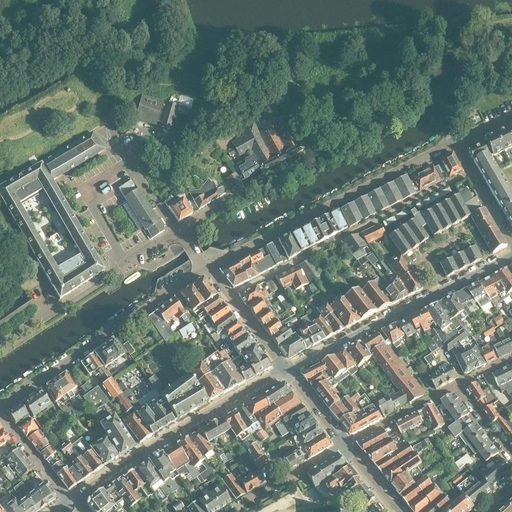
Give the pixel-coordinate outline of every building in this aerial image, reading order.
[(0,67),(1,68),(30,43),(14,25),(13,31),(14,32),(15,31),(16,31),(16,32),(16,33),(15,33),(16,34),(0,48),(0,67)] [(288,72),(290,97),(290,100),(291,100),(291,101),(295,101),(295,99),(296,99),(296,97),(295,97),(293,71),(293,68),(293,67),(288,68),(288,69),(287,69),(288,72)] [(0,146),(7,142),(10,141),(13,145),(14,145),(15,144),(78,109),(84,103),(81,96),(81,95),(79,92),(75,86),(71,84),(60,88),(0,121),(0,146)] [(136,118),(136,120),(155,125),(156,123),(156,121),(162,123),(162,125),(161,126),(169,129),(170,127),(171,125),(186,130),(190,118),(191,116),(175,111),(176,106),(168,104),(162,102),(142,96),(136,118)] [(162,162),(154,167),(155,168),(163,163),(173,176),(177,178),(220,125),(214,116),(207,114),(193,113),(192,109),(191,116),(190,118),(186,130),(185,132),(182,138),(177,145),(167,156),(161,161),(162,162)] [(272,125),(289,157),(302,150),(285,118),(272,125)] [(232,142),(234,145),(238,152),(240,156),(251,150),(262,169),(260,170),(261,172),(276,164),(259,132),(253,122),(240,129),(243,136),(232,142)] [(276,164),(289,157),(272,125),(259,132),(276,164)] [(503,152),(511,147),(511,142),(505,128),(494,134),(503,152)] [(41,163),(51,181),(104,150),(92,133),(41,163)] [(492,157),(503,152),(494,134),(483,139),(485,143),(492,157)] [(489,158),(492,157),(485,143),(467,151),(473,161),(487,152),(489,158)] [(230,157),(238,152),(234,145),(228,149),(228,151),(227,151),(230,157)] [(511,196),(498,173),(489,158),(487,152),(473,161),(511,227),(511,196)] [(439,170),(456,161),(452,153),(439,159),(442,164),(437,166),(439,170)] [(236,166),(232,168),(235,173),(240,182),(244,180),(259,170),(251,157),(236,166)] [(456,161),(439,170),(441,174),(446,172),(449,177),(461,170),(456,161)] [(45,276),(59,298),(103,270),(51,181),(41,163),(39,164),(32,168),(0,186),(0,197),(30,249),(36,260),(45,276)] [(430,186),(443,179),(441,174),(439,170),(437,166),(433,168),(432,166),(422,171),(430,186)] [(412,179),(409,181),(415,193),(430,186),(422,171),(411,177),(412,179)] [(226,179),(232,189),(241,184),(240,182),(235,173),(227,178),(226,179)] [(349,228),(362,221),(415,193),(406,175),(339,209),(349,228)] [(211,182),(208,178),(203,185),(200,189),(188,191),(192,198),(198,210),(227,193),(223,187),(222,187),(222,186),(218,189),(214,184),(213,181),(211,182)] [(124,187),(119,190),(124,198),(133,192),(130,187),(126,190),(124,187)] [(473,199),(467,188),(457,194),(458,195),(463,205),(469,216),(476,227),(492,254),(506,246),(477,197),(473,199)] [(124,198),(126,201),(121,204),(135,227),(140,224),(144,230),(146,229),(151,238),(163,230),(137,189),(133,192),(124,198)] [(458,195),(448,200),(460,222),(469,216),(463,205),(458,195)] [(175,202),(171,197),(164,202),(172,213),(172,214),(178,223),(193,214),(188,207),(190,206),(189,203),(187,204),(186,204),(182,197),(175,202)] [(451,227),(460,222),(448,200),(439,206),(451,227)] [(430,211),(442,231),(451,227),(439,206),(430,211)] [(327,216),(337,234),(346,229),(337,210),(327,216)] [(413,210),(409,213),(412,217),(414,219),(421,229),(426,226),(421,216),(420,214),(420,213),(419,213),(417,214),(413,210)] [(421,216),(426,226),(432,237),(442,231),(430,211),(421,216)] [(327,239),(337,234),(327,216),(318,220),(327,239)] [(405,226),(419,245),(428,239),(421,229),(414,219),(405,226)] [(318,243),(327,239),(318,220),(308,225),(318,243)] [(386,235),(379,226),(379,225),(378,225),(378,224),(359,234),(367,245),(386,235)] [(308,248),(318,243),(308,225),(299,230),(308,248)] [(410,251),(419,245),(405,226),(396,232),(410,251)] [(299,253),(308,248),(299,230),(289,235),(299,253)] [(396,232),(388,238),(400,256),(401,257),(410,251),(396,232)] [(299,253),(289,235),(289,234),(278,240),(277,241),(288,260),(300,254),(299,253)] [(370,253),(370,252),(367,247),(358,234),(342,242),(345,246),(352,255),(351,255),(356,261),(365,256),(370,253)] [(269,257),(280,251),(275,242),(264,247),(269,257)] [(481,260),(480,258),(474,246),(462,252),(469,266),(481,260)] [(274,266),(270,258),(264,248),(219,271),(233,288),(274,267),(274,266)] [(269,257),(270,258),(274,266),(286,260),(282,253),(281,253),(280,251),(269,257)] [(469,266),(462,252),(451,258),(457,271),(469,266)] [(321,253),(316,256),(325,267),(329,265),(321,253)] [(401,257),(400,256),(388,265),(392,271),(409,296),(421,290),(400,258),(401,257)] [(457,271),(451,258),(439,264),(446,277),(457,271)] [(384,259),(379,263),(387,274),(392,271),(388,265),(384,259)] [(320,275),(310,262),(308,260),(298,265),(311,282),(320,275)] [(297,267),(275,278),(283,290),(293,285),(295,290),(308,284),(303,274),(301,275),(297,267)] [(511,276),(509,271),(507,269),(495,275),(510,297),(511,299),(511,276)] [(391,280),(387,283),(400,301),(409,296),(392,271),(387,274),(391,280)] [(502,302),(510,297),(495,275),(487,280),(499,297),(502,302)] [(208,302),(217,296),(211,288),(203,277),(191,286),(205,303),(192,311),(193,313),(202,307),(209,303),(208,302)] [(378,279),(376,277),(372,280),(374,282),(391,305),(400,301),(387,283),(383,285),(378,278),(378,279)] [(277,290),(272,281),(271,280),(265,284),(271,293),(277,290)] [(487,280),(479,284),(491,301),(495,307),(502,302),(499,297),(487,280)] [(377,312),(391,305),(374,282),(361,291),(377,312)] [(491,303),(490,301),(491,301),(479,284),(467,290),(475,302),(476,303),(477,303),(480,308),(491,303)] [(180,293),(192,311),(205,303),(191,286),(180,293)] [(259,300),(264,298),(266,297),(265,297),(268,295),(266,290),(261,293),(256,286),(238,295),(246,307),(259,300)] [(377,312),(361,291),(360,292),(358,289),(343,298),(361,320),(377,312)] [(454,296),(468,316),(468,317),(473,313),(474,315),(476,314),(475,312),(478,310),(475,304),(476,303),(475,302),(467,290),(454,296)] [(281,303),(284,301),(280,295),(276,298),(281,303)] [(205,311),(196,317),(199,321),(203,318),(206,316),(223,304),(218,298),(217,296),(208,302),(209,303),(202,307),(205,311)] [(461,321),(468,316),(454,296),(442,302),(448,311),(452,309),(453,309),(458,316),(461,321)] [(28,297),(0,315),(0,326),(33,304),(28,297)] [(181,317),(187,326),(192,322),(186,314),(176,300),(174,298),(157,311),(165,322),(176,314),(179,318),(181,317)] [(255,318),(266,309),(271,306),(264,298),(259,300),(246,307),(255,318)] [(345,328),(330,307),(327,304),(323,298),(320,301),(324,306),(317,310),(335,334),(345,328)] [(345,328),(361,320),(343,298),(330,307),(345,328)] [(284,301),(281,303),(286,310),(289,307),(284,301)] [(448,311),(442,302),(438,305),(444,313),(442,315),(445,319),(444,321),(438,326),(436,327),(436,328),(433,329),(437,335),(437,336),(443,344),(454,336),(464,329),(466,328),(461,321),(458,316),(453,309),(452,309),(448,311)] [(207,324),(203,318),(199,321),(206,331),(211,328),(212,327),(230,313),(223,304),(206,316),(210,322),(207,324)] [(436,328),(436,327),(438,326),(444,321),(445,319),(442,315),(444,313),(438,305),(425,311),(434,325),(436,328)] [(271,306),(266,309),(255,318),(263,328),(274,319),(278,316),(271,306)] [(311,323),(323,339),(335,334),(317,310),(315,308),(313,310),(316,314),(318,318),(311,323)] [(165,322),(157,311),(147,317),(165,341),(174,335),(165,322)] [(410,318),(418,333),(423,331),(424,333),(430,330),(429,327),(434,325),(425,311),(410,318)] [(214,330),(212,331),(209,334),(212,338),(236,321),(230,313),(212,327),(214,330)] [(274,319),(263,328),(271,338),(288,326),(291,324),(296,320),(295,318),(289,318),(295,315),(294,314),(278,324),(274,319)] [(323,339),(311,323),(306,316),(300,319),(304,327),(308,335),(305,337),(312,346),(323,339)] [(498,327),(505,323),(500,316),(493,320),(498,327)] [(407,338),(418,333),(410,318),(396,325),(403,332),(405,336),(407,338)] [(271,338),(277,347),(292,336),(289,331),(293,328),(292,326),(297,323),(295,321),(296,320),(291,324),(288,326),(271,338)] [(215,342),(221,338),(220,336),(223,334),(226,338),(225,339),(226,339),(241,328),(236,321),(212,338),(215,342)] [(482,333),(486,338),(495,332),(489,322),(486,323),(489,327),(482,333)] [(191,324),(179,331),(183,338),(195,331),(191,324)] [(399,341),(405,336),(403,332),(396,325),(382,331),(396,349),(401,344),(399,341)] [(298,340),(304,349),(305,349),(312,346),(305,337),(308,335),(304,327),(301,329),(298,331),(304,337),(299,340),(298,340)] [(241,328),(226,339),(227,342),(219,348),(222,351),(246,335),(241,328)] [(464,329),(454,336),(459,344),(470,337),(468,334),(464,329)] [(501,332),(498,334),(501,341),(508,354),(511,351),(511,341),(510,337),(505,340),(501,332)] [(298,340),(299,340),(294,334),(292,336),(277,347),(286,358),(288,358),(304,349),(298,340)] [(374,358),(388,347),(378,334),(361,342),(374,358)] [(227,365),(229,363),(228,362),(231,361),(226,354),(234,349),(239,356),(240,355),(254,346),(246,335),(222,351),(219,353),(227,365)] [(477,335),(472,338),(475,342),(478,347),(487,364),(497,360),(496,358),(489,345),(489,344),(484,347),(477,335)] [(439,349),(444,346),(443,344),(437,336),(432,339),(439,349)] [(454,336),(443,344),(444,346),(448,352),(459,344),(454,336)] [(497,343),(494,336),(489,338),(499,358),(508,354),(501,341),(497,343)] [(106,347),(94,354),(104,367),(126,350),(122,345),(116,338),(113,340),(113,341),(105,346),(106,347)] [(372,357),(373,358),(374,358),(361,342),(346,350),(357,366),(358,368),(372,357)] [(126,343),(122,345),(126,350),(129,355),(133,352),(126,343)] [(245,363),(260,354),(254,346),(240,355),(244,361),(245,363)] [(399,393),(407,403),(408,402),(410,404),(426,396),(388,347),(374,358),(373,358),(399,393)] [(466,352),(475,370),(482,367),(482,366),(487,364),(478,347),(466,352)] [(355,367),(357,366),(346,350),(335,356),(347,373),(350,376),(351,377),(358,371),(355,367)] [(475,370),(466,352),(454,357),(460,370),(463,376),(475,370)] [(217,355),(216,353),(205,361),(204,360),(201,362),(224,393),(233,388),(244,382),(236,370),(233,366),(232,367),(229,363),(227,365),(219,353),(217,355)] [(111,378),(108,374),(93,354),(81,362),(89,375),(92,373),(95,376),(98,374),(105,383),(111,378)] [(260,354),(245,363),(252,373),(254,376),(255,376),(270,367),(263,357),(260,354)] [(424,359),(429,365),(434,361),(431,354),(424,359)] [(347,373),(335,356),(322,363),(327,370),(335,380),(335,382),(337,386),(350,376),(347,373)] [(147,380),(153,389),(159,396),(176,420),(207,402),(187,373),(177,359),(170,364),(177,374),(178,374),(178,373),(179,373),(181,373),(182,374),(183,374),(185,377),(161,394),(159,391),(159,390),(159,389),(159,388),(159,387),(160,387),(160,386),(153,376),(147,380)] [(244,361),(233,366),(236,370),(244,382),(254,377),(255,376),(254,376),(252,373),(245,363),(244,361)] [(201,362),(199,363),(187,373),(207,402),(208,402),(224,393),(201,362)] [(325,372),(327,370),(322,363),(301,374),(308,382),(325,372)] [(440,371),(447,384),(458,378),(451,366),(449,367),(447,363),(438,368),(440,371)] [(511,374),(509,367),(492,376),(493,377),(498,388),(499,388),(500,390),(501,393),(506,390),(509,396),(511,393),(511,374)] [(439,388),(447,384),(440,371),(429,377),(436,390),(439,388)] [(69,399),(74,405),(80,399),(78,396),(75,398),(74,396),(71,392),(77,387),(67,372),(56,380),(69,400),(69,399)] [(325,372),(308,382),(315,391),(330,379),(325,372)] [(122,394),(111,378),(105,383),(100,386),(101,388),(102,388),(109,398),(109,399),(111,401),(116,399),(122,394)] [(331,411),(341,404),(341,403),(336,396),(339,393),(336,388),(338,386),(337,386),(335,382),(331,378),(330,379),(315,391),(330,411),(331,411)] [(71,407),(74,405),(69,399),(69,400),(56,380),(45,387),(55,402),(61,398),(64,403),(68,400),(70,402),(67,403),(70,408),(71,407)] [(122,393),(127,390),(121,383),(117,386),(122,393)] [(267,407),(291,393),(288,389),(283,383),(275,388),(261,397),(266,406),(267,407)] [(489,408),(492,406),(499,401),(494,397),(489,388),(482,392),(476,383),(468,389),(484,412),(489,408)] [(368,396),(371,393),(377,389),(372,384),(364,390),(368,396)] [(98,387),(96,388),(83,398),(98,425),(99,424),(100,425),(99,425),(120,456),(134,447),(113,416),(111,418),(104,406),(108,403),(98,387)] [(159,396),(153,389),(136,401),(128,390),(127,390),(122,393),(122,394),(132,408),(135,412),(152,435),(176,420),(159,396)] [(357,402),(365,395),(359,389),(352,395),(348,398),(341,404),(331,411),(340,422),(360,412),(354,404),(357,402)] [(47,411),(52,407),(41,390),(32,396),(43,413),(46,410),(47,411)] [(348,398),(352,395),(349,390),(344,393),(348,398)] [(274,423),(279,419),(301,405),(291,393),(267,407),(266,406),(263,407),(274,423)] [(407,403),(399,393),(390,397),(389,398),(388,397),(375,404),(385,418),(397,412),(396,410),(407,403)] [(125,413),(132,408),(122,394),(116,399),(125,413)] [(450,413),(462,404),(454,394),(441,401),(450,413)] [(360,412),(340,422),(340,423),(344,427),(350,435),(353,436),(383,420),(381,418),(381,417),(376,411),(376,410),(369,401),(365,395),(358,402),(360,406),(362,410),(365,416),(366,417),(363,418),(363,417),(362,415),(361,415),(360,413),(360,412)] [(43,413),(32,396),(23,402),(33,417),(38,414),(39,415),(43,413)] [(252,416),(253,415),(252,414),(263,407),(266,406),(261,397),(245,405),(252,416)] [(27,415),(21,406),(20,404),(7,413),(15,423),(27,415)] [(452,434),(470,421),(467,416),(469,414),(462,404),(450,413),(457,423),(448,429),(452,434)] [(244,406),(234,412),(252,437),(256,434),(261,442),(268,438),(262,430),(252,416),(245,405),(244,406)] [(274,426),(282,438),(283,436),(288,434),(289,433),(286,429),(298,421),(308,415),(301,405),(279,419),(280,421),(274,426)] [(428,421),(429,422),(434,432),(445,426),(434,405),(423,410),(423,411),(428,421)] [(489,408),(484,412),(492,424),(497,421),(505,432),(511,426),(511,420),(510,420),(508,421),(505,417),(503,419),(501,416),(499,417),(494,409),(492,406),(489,408)] [(71,407),(70,408),(62,414),(67,421),(76,415),(71,407)] [(264,431),(274,423),(263,407),(252,414),(253,415),(264,431)] [(424,424),(428,421),(423,411),(396,424),(399,431),(402,436),(413,430),(421,426),(424,424)] [(152,435),(135,412),(122,421),(139,443),(152,435)] [(257,470),(269,461),(252,437),(234,412),(221,418),(230,431),(235,438),(236,440),(257,470)] [(56,413),(47,419),(49,423),(58,417),(56,414),(56,413)] [(289,433),(292,438),(315,424),(308,415),(298,421),(286,429),(289,433)] [(215,444),(224,439),(222,435),(230,431),(221,418),(199,431),(208,443),(213,440),(215,444)] [(41,429),(49,423),(47,419),(39,425),(41,429)] [(31,420),(21,427),(19,428),(26,437),(38,429),(31,420)] [(470,421),(452,434),(455,439),(459,436),(467,446),(468,445),(483,433),(476,423),(473,425),(470,421)] [(294,445),(297,450),(323,434),(315,424),(292,438),(291,439),(291,440),(282,445),(286,450),(294,445)] [(90,448),(89,448),(102,468),(120,456),(99,426),(93,431),(99,441),(90,448)] [(0,446),(9,441),(0,428),(0,446)] [(388,436),(385,430),(358,445),(366,454),(382,445),(390,440),(391,440),(402,436),(399,431),(388,436)] [(33,446),(45,437),(43,434),(42,435),(39,431),(27,439),(33,446)] [(222,464),(219,459),(213,451),(213,450),(208,443),(199,431),(187,438),(203,461),(205,464),(208,462),(214,470),(222,464)] [(476,455),(479,452),(491,443),(483,433),(468,445),(475,455),(476,455)] [(297,450),(304,462),(309,459),(331,446),(323,434),(297,450)] [(40,454),(51,445),(49,442),(46,438),(45,437),(33,446),(40,454)] [(71,446),(73,450),(93,474),(102,468),(89,448),(90,448),(81,437),(71,446)] [(195,467),(203,461),(187,438),(176,444),(203,482),(213,476),(214,474),(216,472),(214,470),(208,462),(205,464),(208,469),(207,469),(200,474),(195,467)] [(416,454),(417,455),(432,446),(428,439),(413,448),(414,449),(412,450),(409,445),(398,452),(396,452),(375,465),(375,466),(383,476),(415,455),(416,454)] [(264,450),(268,447),(269,447),(264,440),(259,443),(264,450)] [(375,465),(396,452),(398,452),(391,440),(390,440),(382,445),(366,454),(375,465)] [(73,450),(71,446),(67,441),(58,448),(64,456),(73,450)] [(6,445),(12,453),(15,450),(10,442),(6,445)] [(491,443),(479,452),(486,462),(499,453),(491,443)] [(203,482),(176,444),(161,454),(178,477),(183,473),(184,475),(186,474),(187,476),(185,477),(189,483),(193,480),(197,486),(203,482)] [(51,445),(40,454),(47,462),(56,455),(57,456),(59,455),(51,445)] [(4,475),(26,458),(18,448),(15,450),(12,453),(2,461),(6,466),(0,470),(4,475)] [(83,480),(93,474),(73,450),(64,456),(65,456),(69,462),(70,461),(71,463),(83,480)] [(224,456),(219,459),(222,464),(223,464),(224,465),(239,456),(236,450),(224,456)] [(297,450),(283,458),(290,469),(304,462),(297,450)] [(171,481),(178,477),(161,454),(148,462),(164,485),(159,488),(162,491),(166,498),(178,489),(173,483),(172,483),(171,481)] [(307,476),(310,482),(313,486),(321,483),(323,485),(348,468),(338,454),(315,467),(316,468),(306,474),(307,476)] [(422,464),(417,455),(416,454),(415,455),(383,476),(391,486),(407,474),(414,469),(418,466),(422,464)] [(463,464),(471,458),(468,454),(455,464),(451,458),(447,460),(456,472),(465,466),(463,464)] [(62,482),(69,476),(64,468),(65,468),(63,466),(64,466),(63,464),(57,456),(56,455),(47,462),(54,472),(62,482)] [(463,464),(465,466),(467,464),(468,466),(474,462),(472,460),(474,459),(474,458),(477,456),(476,455),(475,455),(471,458),(463,464)] [(65,456),(60,460),(64,464),(63,464),(64,466),(63,466),(65,468),(64,468),(69,476),(62,482),(68,490),(83,480),(71,463),(70,461),(69,462),(65,456)] [(239,457),(228,463),(231,468),(242,462),(239,457)] [(26,458),(4,475),(8,481),(12,477),(11,476),(13,475),(15,473),(20,479),(34,468),(26,458)] [(419,467),(418,466),(414,469),(407,474),(391,486),(400,496),(425,477),(440,468),(440,469),(448,464),(444,458),(434,464),(422,472),(419,467)] [(492,469),(502,480),(511,471),(511,470),(503,460),(496,466),(493,462),(489,465),(492,469)] [(135,470),(152,494),(153,494),(160,504),(167,499),(166,498),(162,491),(159,488),(164,485),(148,462),(135,470)] [(335,493),(357,479),(348,468),(323,485),(321,483),(313,486),(314,488),(321,501),(338,498),(335,493)] [(409,507),(434,487),(429,481),(440,475),(442,473),(440,469),(440,468),(425,477),(400,496),(409,507)] [(492,469),(482,477),(491,489),(502,480),(492,469)] [(134,493),(135,493),(140,489),(144,494),(147,498),(150,496),(152,494),(135,470),(123,478),(123,477),(134,493)] [(464,497),(445,511),(470,511),(475,508),(473,506),(493,490),(491,489),(482,477),(477,472),(457,488),(461,493),(464,497)] [(243,481),(241,478),(240,476),(235,478),(239,484),(240,483),(246,494),(265,483),(261,475),(259,473),(252,476),(251,473),(247,475),(248,478),(243,481)] [(243,494),(237,484),(231,475),(221,480),(235,500),(244,495),(243,494)] [(460,475),(452,481),(456,486),(464,479),(460,475)] [(30,476),(25,479),(34,490),(35,489),(48,505),(55,499),(56,498),(56,495),(45,482),(39,486),(30,476)] [(126,504),(129,508),(140,500),(134,493),(123,477),(112,484),(126,504)] [(209,493),(220,509),(232,502),(220,486),(221,485),(216,478),(210,482),(215,489),(209,493)] [(335,493),(338,498),(347,495),(366,507),(374,498),(363,485),(362,486),(357,479),(335,493)] [(126,504),(112,484),(103,491),(102,490),(93,497),(88,501),(87,501),(87,505),(87,506),(92,511),(117,511),(121,510),(120,509),(126,504)] [(434,487),(409,507),(413,511),(424,511),(444,496),(436,485),(434,487)] [(215,511),(220,509),(209,493),(203,486),(199,489),(204,496),(198,501),(205,511),(215,511)] [(26,489),(22,492),(38,511),(48,505),(35,489),(34,490),(30,493),(26,489)] [(22,500),(17,504),(23,511),(36,511),(38,511),(22,492),(18,496),(22,500)] [(444,496),(424,511),(445,511),(464,497),(461,493),(450,503),(444,496)] [(23,511),(17,504),(11,497),(0,505),(0,506),(4,511),(23,511)] [(176,511),(181,509),(183,507),(179,501),(171,507),(175,511),(176,511)] [(500,511),(511,511),(511,501),(509,504),(500,511)] [(203,511),(196,502),(187,508),(189,511),(203,511)]
